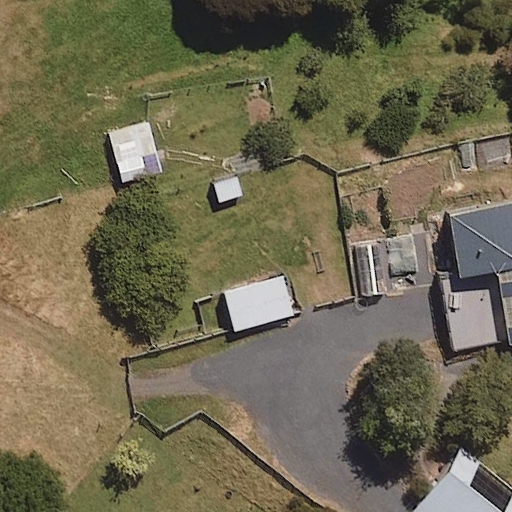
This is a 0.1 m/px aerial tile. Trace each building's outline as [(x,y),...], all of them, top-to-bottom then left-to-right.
[(121,185),(165,173),(150,119),(106,131),(121,185)] [(213,183),(219,204),(244,196),(238,176),(213,183)] [(511,203),(450,214),(459,268),(437,271),(451,354),(511,343),(511,203)] [(293,315),(282,277),(224,293),(235,331),(293,315)] [(511,511),(511,488),(462,449),(412,511),(511,511)]
